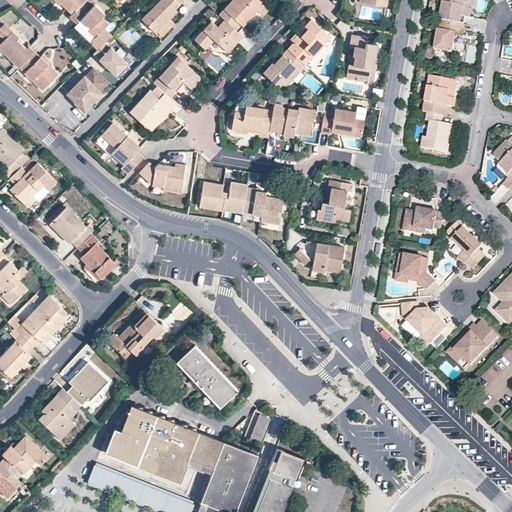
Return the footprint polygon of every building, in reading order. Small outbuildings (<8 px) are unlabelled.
[(58,0),(61,3),(71,13),(80,4),(84,0),(58,0)] [(171,19),(178,12),(177,10),(186,1),(185,0),(161,0),(143,19),(157,33),(159,31),(171,19)] [(271,10),(260,0),(235,0),(221,16),(226,21),(239,32),(244,26),(259,11),(265,17),(271,10)] [(445,0),(445,3),(442,3),(439,21),(460,24),(461,17),(466,17),(471,18),(473,5),(467,4),(468,1),(468,0),(445,0)] [(69,16),(77,24),(81,19),(90,28),(87,30),(94,38),(104,28),(108,24),(101,17),(104,15),(94,5),(87,11),(80,4),(71,13),(69,16)] [(163,36),(176,24),(171,19),(159,31),(163,36)] [(239,32),(226,21),(219,29),(213,23),(196,40),(206,49),(215,40),(230,54),(245,38),(239,32)] [(303,63),(306,66),(332,38),(313,21),(303,32),(307,35),(297,46),(295,45),(289,51),(303,63)] [(435,49),(453,53),(456,34),(462,35),(464,25),(460,24),(439,21),(435,49)] [(0,34),(4,39),(12,31),(4,22),(0,27),(0,34)] [(245,38),(250,32),(244,26),(239,32),(245,38)] [(111,35),(104,28),(94,38),(90,42),(97,49),(106,41),(111,35)] [(4,39),(0,42),(0,46),(19,65),(33,51),(28,46),(26,48),(17,39),(19,37),(12,31),(4,39)] [(354,56),(355,56),(354,65),(349,65),(347,78),(359,80),(359,79),(368,81),(370,69),(375,70),(377,61),(374,60),(377,45),(368,44),(369,38),(351,35),(349,48),(355,49),(354,56)] [(127,62),(106,41),(97,49),(93,53),(115,75),(127,62)] [(33,51),(19,65),(43,89),(58,74),(49,66),(40,57),(33,51)] [(289,51),(279,62),(280,64),(277,67),(273,64),(264,73),(276,84),(280,85),(296,68),(300,72),(306,66),(303,63),(289,51)] [(49,66),(51,63),(43,54),(40,57),(49,66)] [(159,90),(170,100),(176,94),(173,91),(179,84),(177,82),(179,80),(181,82),(184,85),(189,88),(199,77),(191,70),(179,59),(154,85),(159,90)] [(83,75),(67,92),(84,108),(101,92),(99,91),(108,82),(93,68),(85,77),(83,75)] [(300,72),(296,68),(280,85),(287,86),(300,72)] [(426,111),(442,114),(443,105),(453,107),(457,80),(428,75),(422,111),(426,111)] [(179,84),(173,91),(176,94),(184,85),(181,82),(179,80),(177,82),(179,84)] [(133,115),(148,130),(166,111),(168,113),(176,105),(170,100),(159,90),(154,95),(153,94),(133,115)] [(299,112),(300,109),(300,105),(276,101),(276,104),(283,105),(283,109),(299,112)] [(275,111),(272,129),(281,131),(281,129),(286,129),(285,134),(296,136),(297,134),(297,131),(312,133),(315,111),(300,109),(299,112),(283,109),(283,105),(276,104),(275,111)] [(247,134),(248,128),(260,130),(259,136),(270,138),(272,129),(275,111),(246,107),(245,113),(235,111),(231,131),(247,134)] [(332,136),(333,131),(353,135),(353,138),(362,139),(365,122),(355,120),(356,113),(335,110),(335,114),(325,113),(324,118),(321,135),(332,136)] [(425,119),(428,120),(426,137),(422,136),(420,147),(447,152),(448,141),(445,141),(446,134),(449,134),(451,124),(440,121),(442,114),(426,111),(425,119)] [(112,122),(100,135),(112,148),(110,150),(123,163),(120,167),(126,173),(127,172),(142,156),(135,150),(139,147),(112,122)] [(25,155),(26,154),(4,131),(0,134),(0,159),(10,170),(6,174),(12,180),(19,173),(24,169),(32,161),(25,155)] [(506,141),(505,141),(493,152),(492,157),(498,163),(507,172),(504,175),(507,177),(501,183),(507,189),(508,187),(511,182),(511,147),(511,145),(511,137),(506,141)] [(498,163),(495,166),(504,175),(507,172),(498,163)] [(39,201),(36,198),(46,187),(51,192),(59,184),(39,164),(29,174),(24,169),(19,173),(12,180),(18,186),(13,191),(31,209),(39,201)] [(140,174),(153,187),(164,188),(164,191),(182,194),(186,166),(176,164),(175,168),(158,165),(155,169),(149,164),(140,174)] [(333,189),(332,199),(331,205),(324,204),(323,211),(319,210),(317,220),(336,223),(337,220),(350,222),(352,210),(346,209),(349,192),(353,193),(354,184),(331,180),(330,188),(333,189)] [(204,183),(201,205),(222,208),(222,207),(222,203),(246,207),(249,190),(249,187),(233,184),(232,190),(225,189),(225,187),(204,183)] [(276,203),(267,202),(268,197),(268,194),(262,193),(257,193),(257,191),(249,190),(246,207),(245,211),(265,214),(264,220),(282,223),(286,200),(277,199),(276,203)] [(450,195),(445,200),(452,207),(457,202),(450,195)] [(89,225),(86,228),(67,208),(51,224),(70,243),(73,241),(79,248),(92,235),(95,232),(89,225)] [(411,231),(411,227),(422,228),(430,229),(431,226),(439,227),(442,211),(420,208),(419,211),(414,210),(404,209),(401,225),(401,229),(411,231)] [(453,238),(452,239),(465,252),(458,259),(465,265),(466,264),(471,268),(475,268),(486,255),(481,250),(481,245),(458,224),(451,232),(452,236),(453,238)] [(85,254),(82,257),(104,278),(117,265),(96,244),(98,242),(92,235),(79,248),(85,254)] [(342,275),(347,249),(319,243),(313,272),(326,274),(326,272),(342,275)] [(306,265),(311,260),(302,249),(296,254),(306,265)] [(399,274),(407,275),(406,281),(414,282),(421,289),(427,288),(433,282),(424,273),(420,272),(420,267),(424,268),(426,258),(398,253),(395,266),(400,266),(399,274)] [(0,272),(0,286),(5,292),(2,295),(12,305),(28,290),(20,282),(17,285),(12,279),(14,276),(20,271),(5,255),(0,260),(0,270),(1,271),(0,272)] [(20,271),(14,276),(20,282),(30,272),(24,266),(20,271)] [(511,272),(507,278),(509,280),(505,285),(502,283),(493,292),(503,301),(506,299),(508,301),(508,305),(502,312),(503,316),(509,322),(511,318),(511,272)] [(394,273),(393,281),(405,282),(406,281),(407,275),(399,274),(394,273)] [(14,276),(12,279),(17,285),(20,282),(14,276)] [(40,298),(37,295),(32,300),(35,303),(40,298)] [(25,323),(23,325),(24,326),(18,332),(22,336),(34,347),(40,341),(44,344),(67,320),(58,311),(62,307),(51,296),(25,323)] [(503,316),(502,312),(508,305),(508,301),(506,299),(503,301),(495,310),(503,316)] [(403,305),(404,319),(416,330),(431,344),(447,328),(437,318),(435,320),(432,317),(433,315),(430,312),(421,312),(420,304),(403,305)] [(62,307),(58,311),(64,317),(68,313),(62,307)] [(146,311),(137,320),(152,334),(155,336),(163,327),(146,311)] [(17,316),(9,324),(18,332),(24,326),(23,325),(25,323),(17,316)] [(133,324),(131,322),(118,335),(113,332),(106,339),(124,356),(131,349),(135,352),(152,334),(137,320),(133,324)] [(500,338),(484,323),(479,328),(476,326),(464,338),(467,341),(456,352),(465,360),(472,367),(500,338)] [(431,344),(416,330),(410,335),(426,350),(431,344)] [(34,347),(22,336),(0,359),(0,366),(11,377),(21,366),(22,367),(32,357),(29,353),(34,347)] [(465,360),(456,352),(467,341),(464,338),(454,349),(448,354),(460,365),(465,360)] [(198,348),(180,366),(223,410),(241,393),(198,348)] [(511,349),(495,367),(496,367),(479,384),(497,401),(501,400),(508,393),(504,370),(511,361),(511,349)] [(87,398),(89,399),(108,379),(88,361),(69,381),(73,384),(66,391),(81,404),(87,398)] [(485,369),(477,378),(481,382),(489,372),(485,369)] [(160,378),(155,391),(175,399),(180,386),(160,378)] [(62,387),(42,408),(45,411),(39,417),(61,437),(73,423),(68,418),(81,404),(66,391),(62,387)] [(198,511),(233,511),(257,453),(132,406),(122,430),(115,428),(105,451),(100,465),(183,495),(196,460),(213,467),(200,502),(202,502),(198,511)] [(273,419),(261,414),(260,417),(252,439),(264,444),(273,419)] [(260,417),(255,415),(246,437),(252,439),(260,417)] [(18,467),(23,471),(35,458),(40,463),(48,455),(25,434),(13,446),(10,443),(1,453),(4,456),(0,460),(0,461),(12,473),(18,467)] [(305,457),(277,446),(269,468),(296,479),(305,457)] [(0,489),(7,496),(21,481),(12,473),(0,461),(0,489)] [(183,495),(100,465),(95,462),(87,481),(165,511),(198,511),(202,502),(200,502),(183,495)] [(296,479),(269,468),(266,476),(294,487),(298,488),(301,481),(296,479)] [(284,511),(294,487),(266,476),(252,511),(284,511)]
